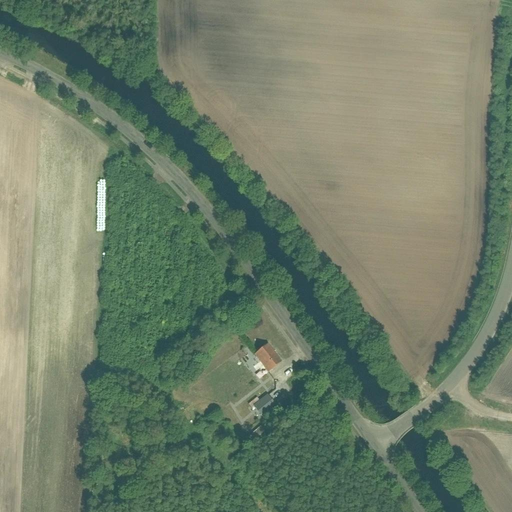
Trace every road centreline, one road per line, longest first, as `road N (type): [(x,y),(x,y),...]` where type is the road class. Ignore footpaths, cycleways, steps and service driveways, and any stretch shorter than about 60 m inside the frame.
road 1 (tertiary): [(0,54),(78,93),(184,183),(376,444)]
road 2 (unclassified): [(511,274),(495,320),(448,392)]
